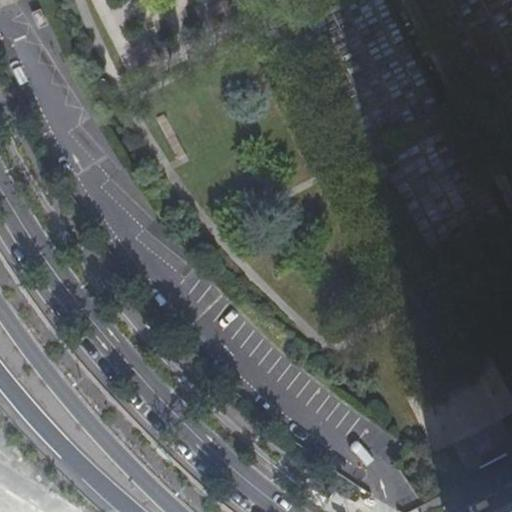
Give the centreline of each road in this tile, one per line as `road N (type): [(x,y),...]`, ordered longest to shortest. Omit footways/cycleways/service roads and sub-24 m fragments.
road 1 (tertiary): [(285,511),(194,435),(88,320),(0,187)]
road 2 (secondary): [(0,297),(55,381),(179,511)]
road 3 (motorway): [(0,375),(133,511)]
